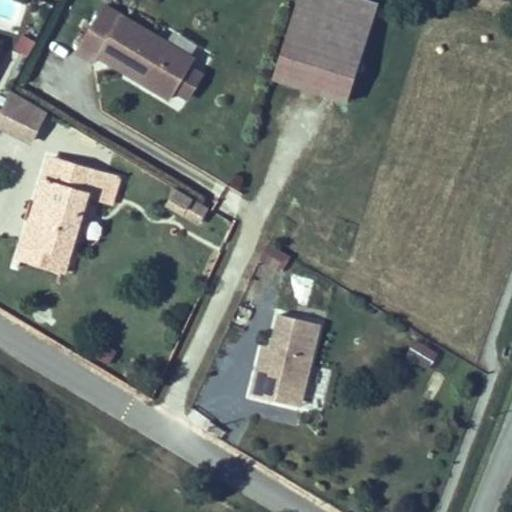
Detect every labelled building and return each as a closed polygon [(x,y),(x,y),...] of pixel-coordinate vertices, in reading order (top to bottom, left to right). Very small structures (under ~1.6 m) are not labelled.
[(341,112),(372,9),(342,0),(295,0),(269,89),(341,112)] [(194,58),(107,9),(82,53),(170,102),(175,92),(189,100),(203,74),(190,66),(194,58)] [(10,94),(0,114),(0,125),(32,142),(47,114),(10,94)] [(35,222),(28,247),(24,262),(68,274),(72,259),(88,197),(95,200),(116,204),(123,178),(102,172),(102,176),(51,162),(37,212),(35,222)] [(178,191),(168,208),(200,225),(209,209),(178,191)] [(295,257),(273,246),(264,264),(286,275),(295,257)] [(303,411),(321,325),(278,316),(271,350),(261,348),(250,399),(303,411)]
